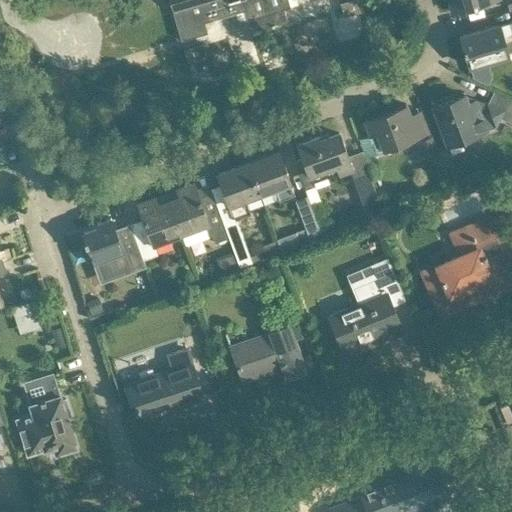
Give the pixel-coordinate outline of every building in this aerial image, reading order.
[(268,13),(264,0),(163,0),(164,2),(170,1),(182,40),(207,33),(204,22),(243,11),(246,20),(253,18),(256,28),(271,24),(268,13)] [(264,0),(268,13),(271,24),(287,20),(284,9),(291,7),(288,0),(264,0)] [(349,0),(340,3),(344,16),(362,11),(359,0),(349,0)] [(447,0),(451,11),(490,0),(447,0)] [(511,20),(478,31),(459,36),(463,53),(465,52),(469,66),(508,54),(505,44),(511,41),(511,20)] [(183,49),(188,63),(206,57),(202,43),(183,49)] [(432,107),(439,126),(446,145),(497,126),(505,111),(489,102),(487,103),(477,99),(468,102),(465,95),(432,107)] [(365,119),(370,134),(359,138),(366,157),(418,138),(406,104),(365,119)] [(294,161),(301,180),(304,186),(315,181),(340,172),(340,173),(352,168),(339,133),(319,141),(318,137),(297,144),(303,158),(294,161)] [(419,142),(424,156),(436,152),(431,137),(419,142)] [(278,151),(248,162),(260,194),(275,188),(278,195),(280,200),(294,195),(278,151)] [(248,162),(218,174),(234,218),(249,212),(244,200),(260,194),(248,162)] [(368,219),(383,214),(368,173),(353,178),(368,219)] [(172,195),(167,197),(181,234),(185,245),(213,234),(216,242),(229,237),(225,227),(212,193),(199,197),(194,183),(177,189),(179,196),(173,199),(172,195)] [(305,227),(294,231),(299,244),(310,241),(322,236),(307,195),(295,200),(305,227)] [(154,197),(137,203),(143,219),(130,223),(143,259),(157,253),(154,244),(181,234),(167,197),(162,199),(163,202),(157,205),(154,197)] [(98,226),(83,231),(85,239),(84,240),(85,244),(87,243),(94,261),(107,256),(112,268),(122,264),(125,274),(146,267),(143,259),(130,223),(115,229),(111,218),(96,223),(98,226)] [(422,272),(430,290),(438,308),(468,295),(471,302),(498,291),(493,280),(508,274),(504,265),(511,262),(511,233),(505,218),(458,238),(465,253),(422,272)] [(237,222),(225,227),(229,237),(240,266),(252,261),(237,222)] [(378,240),(369,244),(374,257),(383,253),(378,240)] [(0,261),(3,261),(2,259),(11,257),(9,249),(0,251),(0,261)] [(359,304),(329,316),(335,329),(342,348),(381,332),(384,339),(403,332),(395,313),(392,304),(404,299),(387,258),(347,274),(359,304)] [(98,296),(86,300),(91,316),(103,312),(98,296)] [(20,332),(41,324),(31,298),(11,305),(20,332)] [(126,314),(123,305),(113,309),(117,317),(126,314)] [(232,352),(237,366),(238,368),(243,381),(282,367),(285,377),(307,370),(290,323),(268,331),(271,338),(232,352)] [(61,326),(50,329),(52,337),(63,333),(61,326)] [(195,340),(199,351),(207,348),(204,338),(195,340)] [(141,379),(131,383),(138,404),(134,405),(135,410),(139,409),(142,417),(170,407),(173,415),(205,404),(199,385),(191,362),(155,374),(152,368),(139,373),(141,379)] [(32,413),(19,417),(25,438),(24,439),(26,444),(27,444),(29,451),(59,442),(62,450),(76,445),(60,393),(29,403),(32,413)] [(362,495),(328,508),(329,511),(388,511),(387,509),(404,503),(407,511),(416,507),(425,503),(428,511),(452,511),(446,495),(448,494),(435,461),(433,462),(430,454),(402,465),(403,470),(406,476),(361,494),(362,495)]
